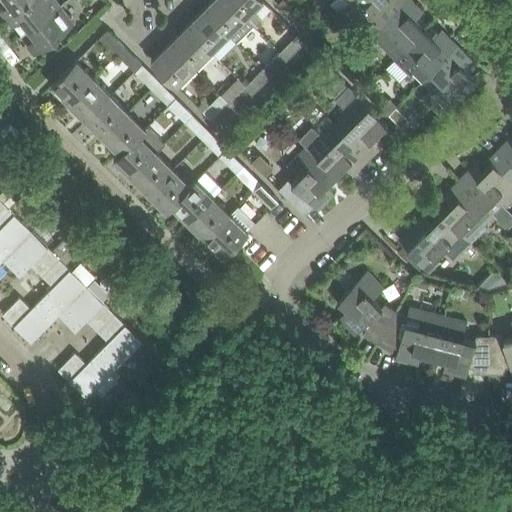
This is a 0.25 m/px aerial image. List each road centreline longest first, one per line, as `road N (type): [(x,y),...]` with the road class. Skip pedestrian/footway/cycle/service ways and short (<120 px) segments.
road 1 (residential): [(511,418),(450,409),(359,379),(290,325),(279,297),(294,264),(511,79)]
road 2 (unclassified): [(485,511),(41,477)]
road 3 (residential): [(41,477),(45,402),(0,346)]
